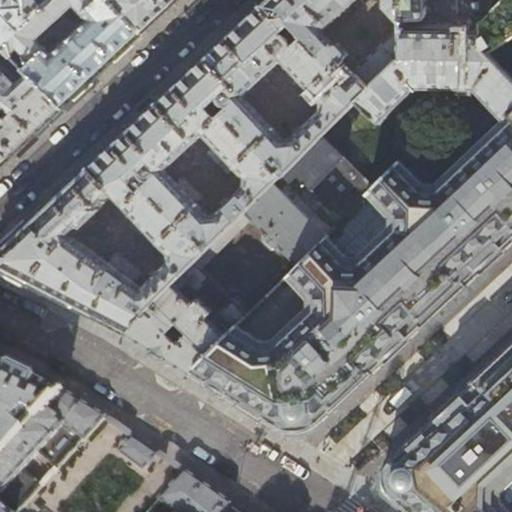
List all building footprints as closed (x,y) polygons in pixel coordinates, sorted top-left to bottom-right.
[(0,0),(0,49),(2,48),(26,23),(26,14),(16,22),(4,10),(6,9),(26,8),(25,0),(0,0)] [(48,0),(26,23),(2,48),(10,56),(17,50),(29,62),(23,69),(39,87),(62,109),(101,72),(142,33),(109,0),(48,0)] [(25,0),(26,8),(26,14),(26,23),(48,0),(25,0)] [(109,0),(142,33),(177,0),(109,0)] [(282,16),(332,68),(342,60),(344,62),(357,75),(369,88),(400,56),(400,31),(400,26),(359,65),(338,43),(334,43),(322,30),(354,0),(380,0),(381,4),(400,25),(400,19),(400,0),(264,0),(260,4),(270,17),(282,16)] [(400,0),(400,19),(420,19),(423,18),(425,17),(426,16),(426,13),(425,0),(400,0)] [(511,0),(502,0),(481,22),(478,25),(478,31),(479,46),(511,80),(511,0)] [(480,0),(481,22),(502,0),(480,0)] [(0,268),(68,304),(92,316),(93,316),(127,335),(195,261),(244,212),(281,175),(283,174),(322,136),(326,132),(369,88),(357,75),(350,82),(338,69),(344,62),(342,60),(332,68),(282,16),(270,17),(260,4),(180,80),(119,137),(64,189),(0,249),(0,268)] [(478,31),(400,31),(400,56),(369,88),(326,132),(342,147),(361,128),(353,120),(363,110),(378,124),(414,87),(472,89),(502,119),(511,109),(511,80),(479,46),(478,31)] [(0,110),(3,108),(11,115),(39,87),(23,69),(10,56),(2,48),(0,49),(0,110)] [(0,167),(62,109),(39,87),(11,115),(0,125),(0,167)] [(511,109),(502,119),(489,118),(429,175),(415,160),(399,160),(372,188),(297,266),(248,315),(191,374),(242,406),(277,428),(281,430),(286,431),(292,433),(294,433),(303,433),(307,432),(312,430),(316,428),(363,384),(481,272),(511,243),(511,109)] [(372,188),(322,136),(283,174),(281,175),(244,212),(266,234),(265,236),(278,249),(279,248),(297,266),(372,188)] [(211,278),(195,261),(127,335),(160,355),(191,374),(248,315),(232,300),(210,322),(206,318),(211,312),(198,300),(193,304),(189,300),(211,278)] [(511,511),(511,346),(413,439),(388,463),(384,468),(383,474),(382,477),(383,483),(385,489),(411,511),(511,511)] [(29,374),(0,359),(0,459),(63,391),(29,374)] [(106,418),(63,391),(0,459),(0,511),(223,511),(231,504),(185,471),(148,511),(20,511),(42,487),(24,471),(50,443),(68,459),(84,442),(85,442),(106,418)] [(132,436),(118,452),(142,472),(159,453),(132,436)]
